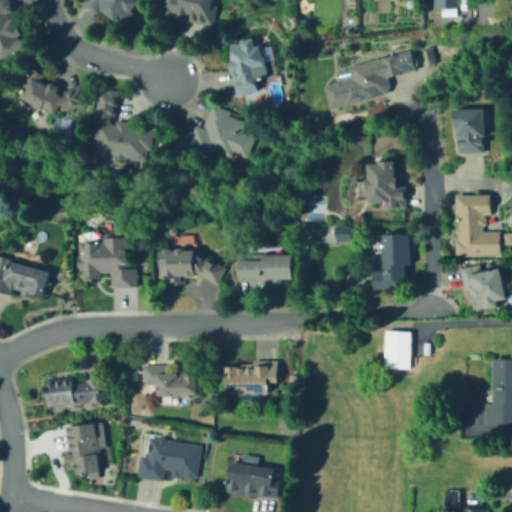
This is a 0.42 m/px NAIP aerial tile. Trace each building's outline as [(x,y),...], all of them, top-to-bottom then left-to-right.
[(9,0),(26,50),(1,58),(0,54),(0,1),(3,0),(9,0)] [(81,3),(83,0),(132,0),(137,4),(121,24),(101,7),(95,14),(81,3)] [(164,12),(167,0),(210,0),(205,23),(164,12)] [(231,57),(236,56),(233,44),(253,39),(255,48),(262,46),(269,74),(259,77),(262,89),(240,94),(231,57)] [(425,50),(432,48),(436,64),(430,65),(425,50)] [(333,109),(327,86),(354,79),(351,67),(411,52),(416,70),(390,77),(392,86),(388,95),(333,109)] [(33,74),(65,90),(81,86),(90,99),(86,107),(82,105),(65,112),(57,108),(55,113),(28,99),(29,97),(23,94),(33,74)] [(120,94),(112,125),(124,128),(122,137),(127,138),(130,126),(148,130),(149,127),(157,129),(148,164),(101,153),(95,144),(101,119),(106,120),(106,118),(96,115),(102,89),(120,94)] [(174,151),(183,130),(196,135),(199,128),(205,130),(215,105),(231,111),(228,113),(246,122),(241,131),(254,138),(246,155),(235,149),(231,157),(214,149),(207,163),(174,151)] [(487,111),(487,131),(488,131),(488,139),(485,139),(485,152),(462,152),(462,139),(458,139),(458,111),(487,111)] [(399,165),(399,188),(408,188),(408,203),(401,203),(401,209),(392,209),(392,203),(371,203),(371,165),(399,165)] [(458,196),(493,196),(493,215),(484,215),(484,232),(502,232),(502,256),(459,256),(459,238),(463,238),(463,215),(458,215),(458,196)] [(338,239),(338,227),(353,227),(353,239),(338,239)] [(380,233),(371,233),(372,262),(381,261),(380,233)] [(400,281),(400,290),(377,290),(377,273),(389,273),(389,238),(411,238),(411,268),(408,268),(408,281),(400,281)] [(124,265),(124,271),(138,271),(138,286),(114,286),(114,276),(92,276),(92,279),(81,279),(81,243),(104,243),(104,239),(130,239),(130,265),(124,265)] [(227,268),(219,284),(197,272),(197,276),(183,276),(183,281),(162,281),(163,252),(197,252),(227,268)] [(44,292),(33,299),(0,288),(0,255),(50,271),(44,292)] [(295,279),(241,279),(241,263),(265,263),(265,257),(295,257),(295,279)] [(473,279),(503,272),(508,299),(498,301),(500,308),(480,313),(473,279)] [(385,330),(411,331),(409,369),(384,368),(385,330)] [(511,431),(487,431),(487,404),(496,404),(496,360),(511,360),(511,431)] [(280,362),(280,385),(270,385),(270,394),(228,394),(228,368),(239,368),(239,364),(256,364),(256,362),(280,362)] [(161,397),(160,383),(145,384),(144,366),(170,365),(170,375),(179,375),(179,370),(188,370),(188,372),(199,372),(200,396),(161,397)] [(290,375),(299,375),(298,384),(290,383),(290,375)] [(109,400),(53,405),(51,381),(107,376),(109,400)] [(278,429),(279,420),(296,421),(296,430),(278,429)] [(111,426),(111,444),(103,444),(103,475),(80,475),(80,444),(72,444),(72,426),(111,426)] [(205,446),(199,484),(172,479),(173,473),(168,472),(166,483),(136,478),(140,453),(147,454),(150,436),(205,446)] [(234,465),(245,466),(246,454),(263,456),(261,468),(279,470),(278,477),(282,478),(279,499),(230,491),(234,465)] [(444,491),(460,490),(460,505),(444,505),(444,491)]
